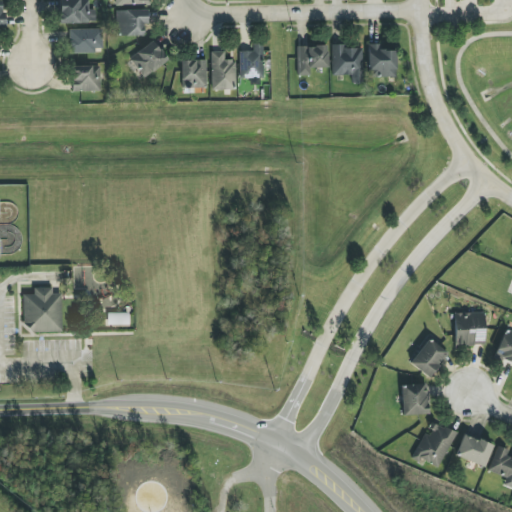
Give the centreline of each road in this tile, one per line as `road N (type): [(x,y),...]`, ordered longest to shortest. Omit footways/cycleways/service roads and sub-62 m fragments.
road 1 (residential): [(468,162),(421,202),(331,322),(295,398),(291,442),(320,428),(404,271),(491,183)]
road 2 (tertiary): [(286,449),(243,416),(216,410),(0,406)]
road 3 (residential): [(511,198),(468,162),(438,111),(418,0)]
road 4 (residential): [(418,14),(192,10)]
